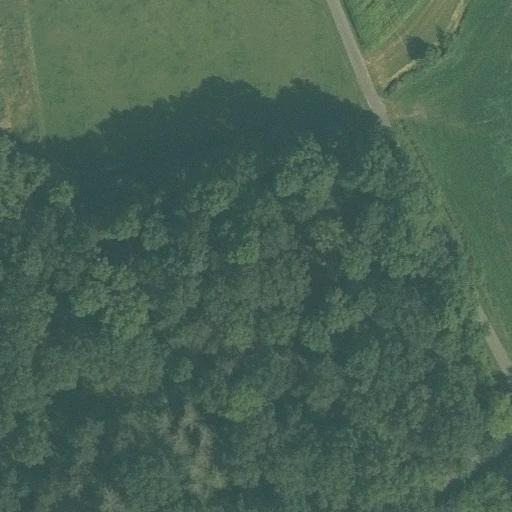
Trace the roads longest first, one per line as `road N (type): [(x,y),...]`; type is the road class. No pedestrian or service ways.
road 1 (track): [(325,0),(362,91),(511,378)]
road 2 (track): [(511,436),(391,511)]
